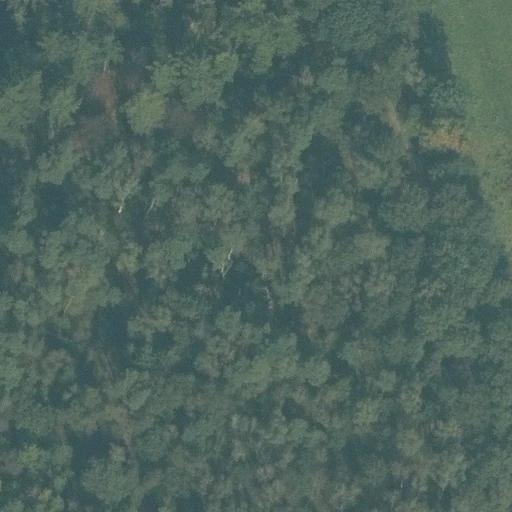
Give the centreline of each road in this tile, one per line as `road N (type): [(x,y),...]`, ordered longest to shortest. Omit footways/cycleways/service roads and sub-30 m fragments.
road 1 (track): [(510,511),(363,0)]
road 2 (track): [(0,162),(163,142),(372,31)]
